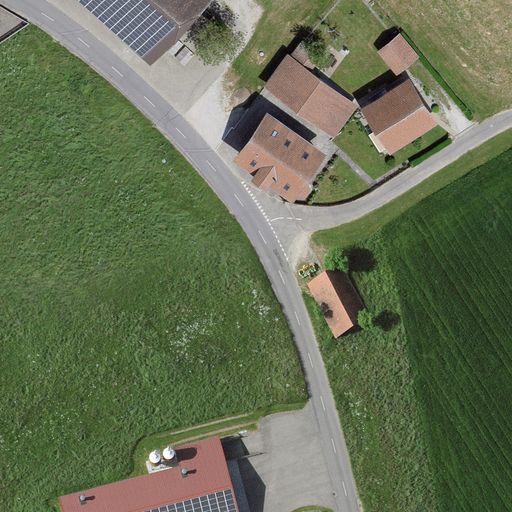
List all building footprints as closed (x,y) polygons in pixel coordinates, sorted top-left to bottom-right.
[(66,0),(145,69),(206,0),(66,0)] [(373,57),(392,79),(414,59),(396,38),(373,57)] [(287,62),(283,59),(260,89),(328,140),(352,109),(305,73),(318,57),(301,44),(287,62)] [(433,125),(405,82),(357,113),(385,156),(433,125)] [(320,157),(259,117),(226,166),(248,180),(245,185),(259,194),(263,188),(288,205),(320,157)] [(366,329),(340,273),(304,289),(330,345),(366,329)] [(58,501),(61,511),(236,511),(222,457),(217,439),(175,450),(180,468),(58,501)]
